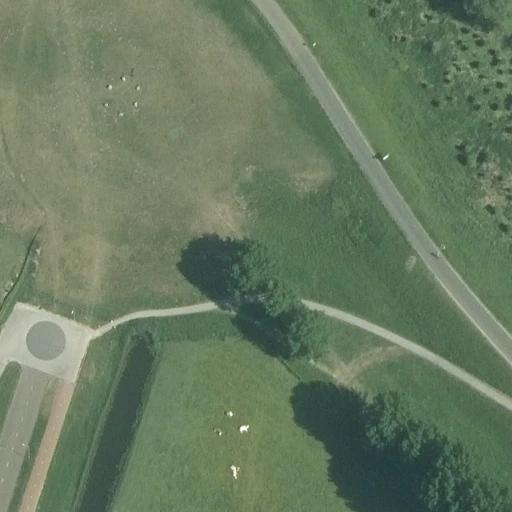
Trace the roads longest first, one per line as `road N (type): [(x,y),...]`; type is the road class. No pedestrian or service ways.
road 1 (unclassified): [(511,352),(394,205),(282,24),(259,0)]
road 2 (track): [(511,410),(398,343),(337,389),(315,420)]
road 3 (unclassified): [(0,490),(47,345)]
